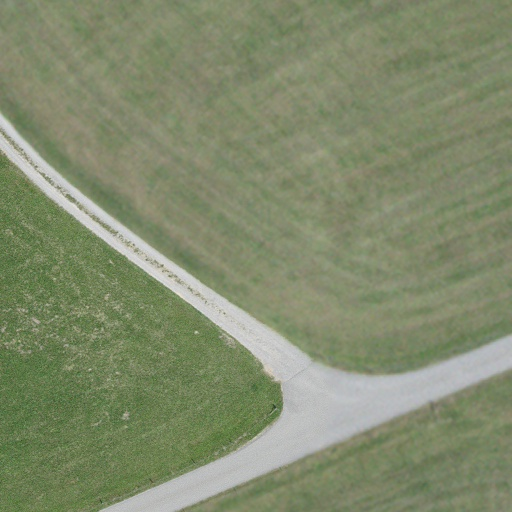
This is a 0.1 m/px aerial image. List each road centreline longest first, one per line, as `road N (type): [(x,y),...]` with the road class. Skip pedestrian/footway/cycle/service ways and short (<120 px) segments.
road 1 (track): [(351,409),(30,143),(0,98)]
road 2 (unclassified): [(116,511),(351,409),(511,352)]
